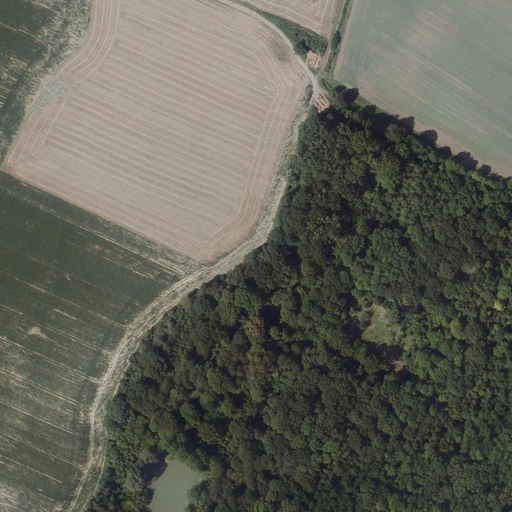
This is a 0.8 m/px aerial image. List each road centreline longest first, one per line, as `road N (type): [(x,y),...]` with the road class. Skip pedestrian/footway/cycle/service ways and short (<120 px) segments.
road 1 (track): [(511,197),(338,115),(291,43),(222,0)]
road 2 (track): [(343,0),(260,255)]
